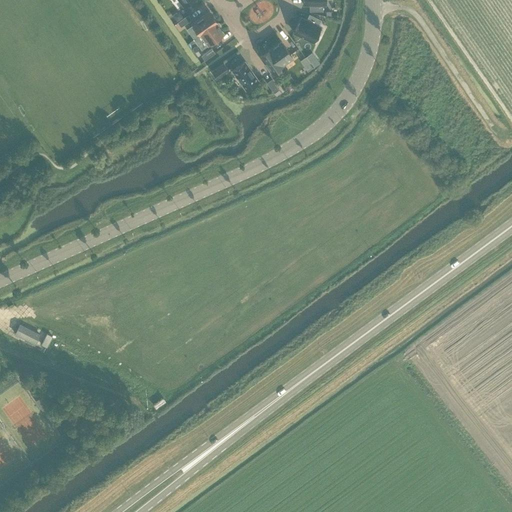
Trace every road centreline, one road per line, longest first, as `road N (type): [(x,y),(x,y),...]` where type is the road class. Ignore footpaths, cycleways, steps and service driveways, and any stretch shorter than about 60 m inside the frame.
road 1 (tertiary): [(0,282),(306,140),(357,87),(374,0)]
road 2 (primary): [(255,416),(511,226)]
road 3 (primary): [(255,416),(119,511)]
road 4 (primary): [(141,511),(255,416)]
